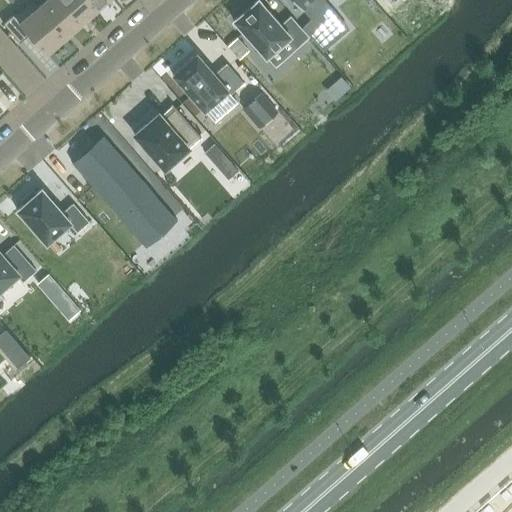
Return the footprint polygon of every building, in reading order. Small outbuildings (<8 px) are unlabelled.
[(31,0),(30,1),(63,39),(79,24),(57,0),(43,0),(36,7),(31,0)] [(57,0),(79,24),(95,10),(86,0),(57,0)] [(86,0),(95,10),(107,0),(86,0)] [(258,0),(255,0),(233,20),(264,56),(288,36),(297,47),(309,37),(290,15),(279,24),(258,0)] [(293,0),(294,1),(310,19),(311,20),(312,20),(329,5),(324,0),(293,0)] [(13,14),(3,23),(19,42),(29,34),(46,54),(63,39),(30,1),(14,15),(13,14)] [(311,20),(302,28),(322,51),(332,43),(312,20),(311,20)] [(226,46),(238,59),(248,50),(237,37),(226,46)] [(243,82),(226,63),(214,74),(196,53),(172,74),(214,122),(237,102),(230,94),(243,82)] [(261,93),(243,109),(259,127),(277,111),(261,93)] [(157,113),(133,134),(163,168),(199,136),(176,109),(164,120),(157,113)] [(73,161),(72,162),(92,186),(104,199),(108,196),(126,216),(122,220),(146,246),(147,245),(145,243),(173,218),(175,220),(177,219),(165,205),(162,208),(144,188),(147,186),(103,135),(101,136),(103,137),(95,144),(74,162),(73,161)] [(230,161),(221,169),(229,178),(238,171),(230,161)] [(23,204),(17,209),(46,243),(69,223),(77,232),(88,221),(73,203),(62,213),(41,188),(35,194),(32,191),(20,201),(23,204)] [(0,253),(0,288),(16,274),(22,282),(35,270),(13,245),(1,255),(0,253)] [(37,282),(53,300),(64,291),(48,273),(37,282)] [(21,327),(13,317),(6,322),(15,332),(21,327)] [(0,333),(0,346),(18,368),(30,358),(5,330),(0,333)]
